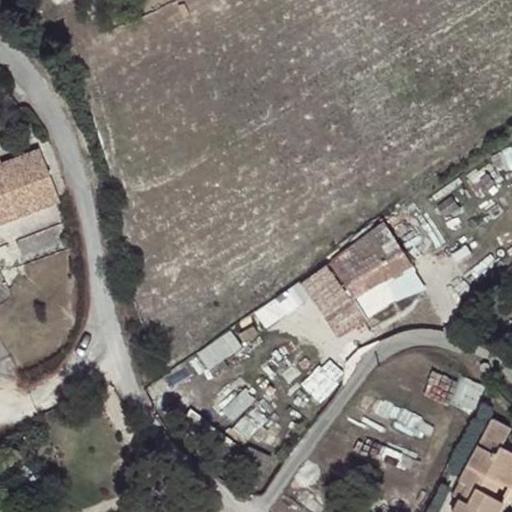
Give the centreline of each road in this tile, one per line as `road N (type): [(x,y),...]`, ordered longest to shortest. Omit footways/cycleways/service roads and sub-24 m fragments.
road 1 (unclassified): [(250,511),(149,422),(115,368),(81,200),(45,91),(0,41)]
road 2 (unknown): [(0,420),(42,400),(109,343)]
